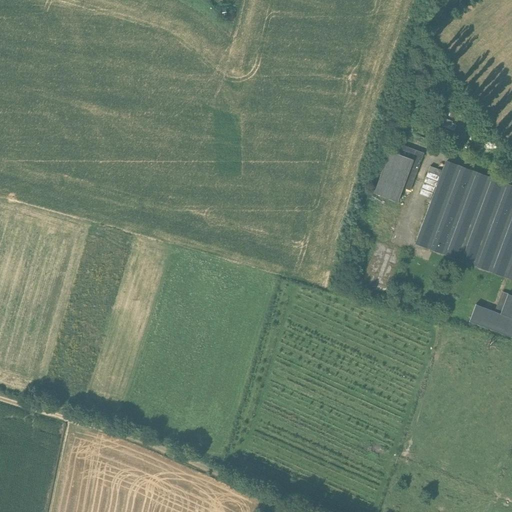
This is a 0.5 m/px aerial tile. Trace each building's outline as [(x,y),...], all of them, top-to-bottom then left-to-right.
[(141,0),(137,13),(144,15),(149,0),(141,0)] [(155,0),(150,17),(158,19),(164,0),(155,0)] [(310,0),(303,0),(302,1),(314,16),(320,11),(310,0)] [(356,0),(344,0),(344,1),(359,12),(364,6),(356,0)] [(171,1),(164,21),(171,24),(178,3),(171,1)] [(384,4),(380,11),(403,23),(407,16),(384,4)] [(184,5),(178,25),(185,28),(192,7),(184,5)] [(296,5),(290,8),(298,25),(305,21),(296,5)] [(340,6),(334,12),(348,25),(353,19),(340,6)] [(202,10),(195,31),(202,33),(209,13),(202,10)] [(215,15),(209,35),(216,38),(223,17),(215,15)] [(377,16),(373,22),(394,37),(398,30),(377,16)] [(329,17),(324,21),(335,36),(341,31),(329,17)] [(229,19),(222,39),(229,42),(236,21),(229,19)] [(242,23),(236,44),(243,46),(250,25),(242,23)] [(260,28),(253,49),(260,51),(267,31),(260,28)] [(369,28),(363,34),(383,50),(388,44),(369,28)] [(273,33),(266,53),(274,56),(281,35),(273,33)] [(287,37),(280,57),(287,60),(294,39),(287,37)] [(359,38),(353,43),(371,62),(377,56),(359,38)] [(300,41),(293,62),(301,65),(308,44),(300,41)] [(317,46),(311,67),(318,69),(325,49),(317,46)] [(331,51),(324,71),(332,74),(338,53),(331,51)] [(345,55),(338,76),(345,78),(352,58),(345,55)] [(374,193),(398,202),(403,188),(410,191),(424,153),(393,142),(374,193)] [(416,240),(416,241),(417,241),(511,276),(511,295),(508,294),(507,295),(500,314),(476,304),(469,322),(470,322),(478,325),(511,337),(511,338),(511,336),(511,189),(452,167),(445,165),(445,164),(444,164),(442,171),(430,166),(419,195),(431,199),(416,240)] [(387,246),(375,242),(364,271),(365,272),(362,278),(361,278),(357,291),(387,302),(391,289),(389,288),(391,282),(395,283),(406,253),(395,249),(393,248),(393,250),(387,248),(388,246),(387,246)]
